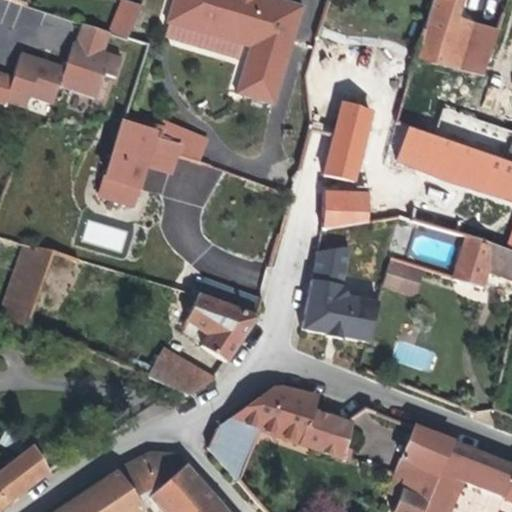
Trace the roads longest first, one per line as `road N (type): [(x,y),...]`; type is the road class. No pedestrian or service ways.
road 1 (residential): [(511,452),(268,354)]
road 2 (residential): [(316,141),(268,354)]
road 3 (residential): [(21,511),(115,449),(170,427)]
road 4 (residential): [(268,354),(170,427)]
